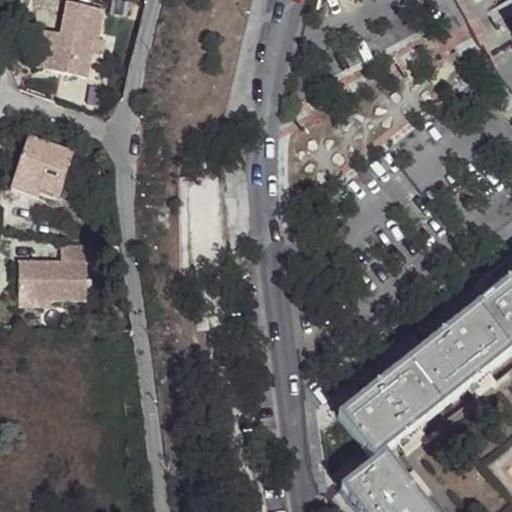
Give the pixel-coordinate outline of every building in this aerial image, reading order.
[(65,41),(55,39),(47,75),(90,84),(95,60),(98,49),(101,50),(103,46),(109,17),(72,9),(65,41)] [(47,37),(39,73),(47,75),(55,39),(47,37)] [(109,48),(103,46),(101,50),(98,49),(95,60),(106,62),(109,48)] [(55,194),(67,154),(23,138),(6,189),(33,197),(36,189),(55,194)] [(14,260),(13,298),(44,299),(80,300),(81,262),(88,261),(89,244),(56,243),(56,261),(14,260)] [(511,269),(492,285),(497,293),(511,281),(511,269)] [(337,420),(374,465),(384,457),(396,447),(418,429),(467,390),(488,373),(511,353),(511,281),(497,293),(477,309),(454,327),(432,345),(407,364),(385,382),(364,398),(337,420)] [(492,285),(472,302),(477,309),(497,293),(492,285)] [(44,299),(13,298),(12,306),(44,308),(44,299)] [(472,302),(449,320),(454,327),(477,309),(472,302)] [(449,320),(426,337),(432,345),(454,327),(449,320)] [(426,337),(401,358),(407,364),(432,345),(426,337)] [(379,375),(385,382),(407,364),(401,358),(379,375)] [(492,378),(488,373),(467,390),(471,395),(492,378)] [(359,391),(364,398),(385,382),(379,375),(359,391)] [(332,413),(337,420),(364,398),(359,391),(332,413)] [(418,429),(396,447),(400,452),(422,434),(418,429)] [(355,511),(427,511),(418,500),(401,478),(384,457),(374,465),(340,492),(355,511)] [(406,474),(401,478),(418,500),(424,495),(406,474)]
